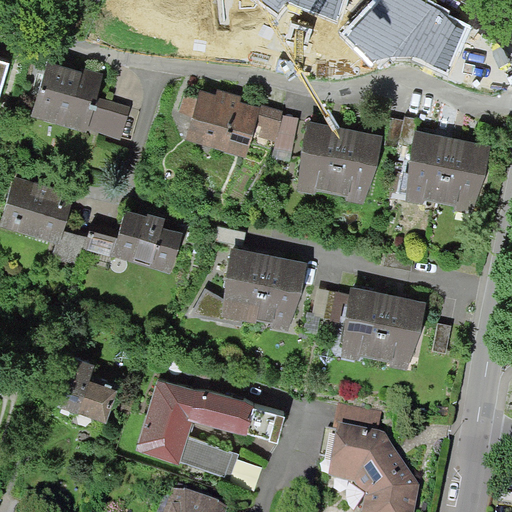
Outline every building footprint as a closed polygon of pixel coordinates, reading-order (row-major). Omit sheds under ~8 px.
[(260,0),(278,14),(286,1),(336,21),(342,0),(260,0)] [(464,29),(408,0),(381,0),(348,36),(373,61),(415,56),(446,71),(464,29)] [(0,53),(0,92),(11,57),(0,53)] [(109,72),(49,59),(36,117),(124,136),(130,109),(102,102),(109,72)] [(265,111),(202,92),(188,138),(251,157),(265,111)] [(386,136),(310,121),(298,182),(374,196),(386,136)] [(489,144),(417,132),(407,194),(478,206),(489,144)] [(77,194),(16,176),(0,229),(80,253),(89,223),(70,218),(77,194)] [(186,225),(125,209),(113,257),(174,272),(186,225)] [(308,262),(237,248),(223,315),(295,329),(308,262)] [(429,301),(351,288),(343,356),(409,368),(429,301)] [(89,364),(72,358),(56,401),(56,408),(72,414),(74,410),(75,409),(103,419),(116,384),(86,373),(89,364)] [(204,391),(206,383),(195,379),(195,377),(185,374),(181,387),(156,379),(136,447),(226,478),(232,461),(224,458),(226,452),(181,436),(188,416),(243,432),(244,429),(274,438),(281,414),(242,402),(240,402),(204,391)] [(407,511),(411,490),(379,443),(329,434),(316,507),(342,511),(407,511)] [(255,466),(237,460),(230,481),(249,487),(255,466)] [(216,511),(171,496),(165,511),(216,511)]
